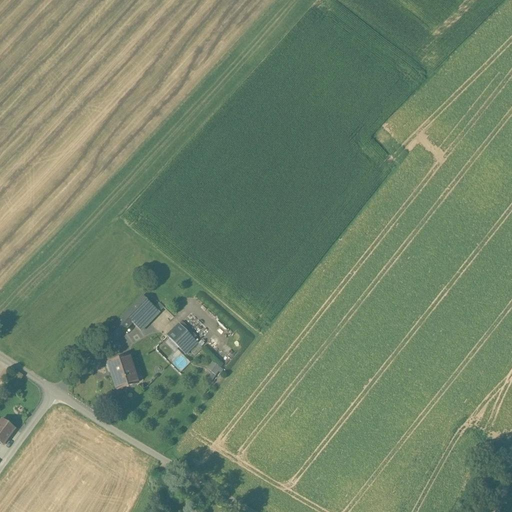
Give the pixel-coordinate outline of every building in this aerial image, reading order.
[(142,296),(104,336),(112,343),(132,323),(141,332),(159,313),(142,296)] [(194,340),(179,325),(167,337),(181,351),(186,347),(194,340)] [(194,340),(186,347),(190,350),(197,343),(194,340)] [(203,349),(198,344),(190,352),(195,357),(203,349)] [(190,363),(177,350),(167,359),(181,373),(190,363)] [(128,357),(108,363),(117,390),(137,384),(128,357)] [(213,361),(207,368),(216,375),(222,368),(213,361)] [(14,429),(2,421),(0,422),(0,442),(3,445),(14,429)]
